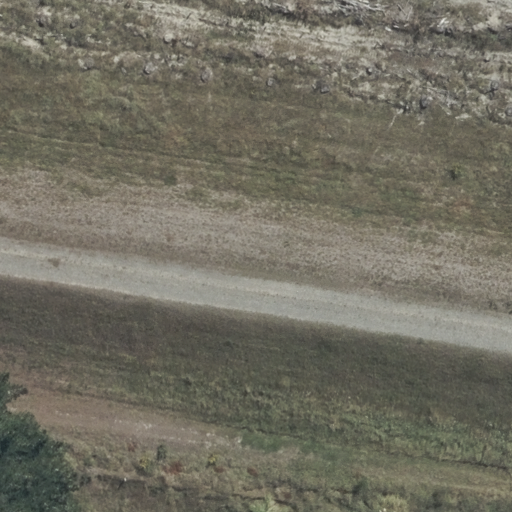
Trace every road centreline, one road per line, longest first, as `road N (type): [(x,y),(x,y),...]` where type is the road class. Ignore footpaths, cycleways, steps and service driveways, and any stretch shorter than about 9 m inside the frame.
road 1 (track): [(0,251),(511,328)]
road 2 (track): [(0,419),(511,492)]
